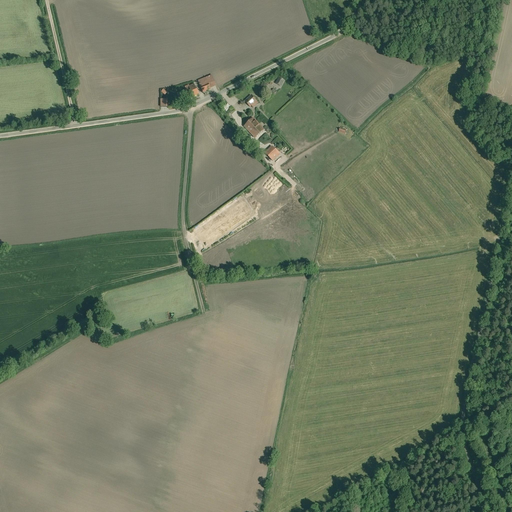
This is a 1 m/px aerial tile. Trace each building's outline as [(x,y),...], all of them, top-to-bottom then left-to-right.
[(213,76),(199,83),(204,94),(219,88),(213,76)] [(280,79),(276,86),(282,89),(286,82),(280,79)] [(190,87),(190,89),(177,95),(181,104),(194,98),(200,95),(195,85),(190,87)] [(253,96),(246,103),(253,111),(260,104),(253,96)] [(264,129),(253,117),(243,126),(254,138),(264,129)] [(282,157),(273,148),(265,155),(274,164),(282,157)]
